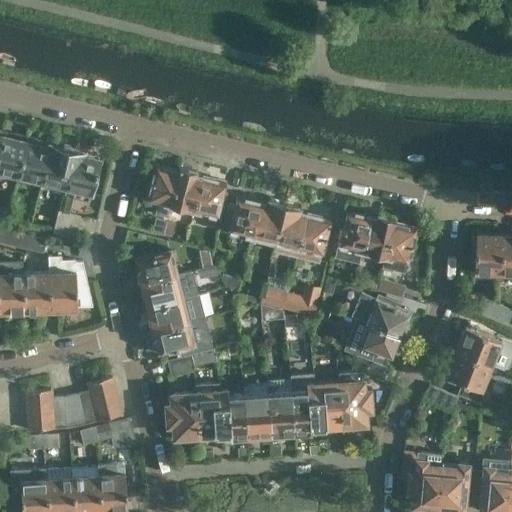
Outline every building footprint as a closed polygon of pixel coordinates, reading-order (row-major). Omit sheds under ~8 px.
[(0,176),(15,180),(26,136),(16,134),(10,137),(1,135),(0,137),(0,176)] [(39,186),(49,146),(40,144),(37,139),(26,136),(15,180),(39,186)] [(63,191),(74,147),(64,144),(60,147),(49,144),(49,146),(39,186),(63,191)] [(76,150),(74,147),(63,191),(59,208),(56,220),(77,225),(79,215),(68,213),(72,196),(88,200),(90,192),(95,171),(99,169),(100,164),(98,161),(98,158),(94,157),(88,155),(87,156),(83,155),(83,152),(76,150)] [(170,205),(178,171),(171,169),(172,168),(155,164),(152,180),(151,180),(150,183),(151,183),(147,199),(159,202),(156,211),(168,214),(170,205)] [(193,210),(202,177),(194,175),(195,170),(179,166),(178,166),(177,168),(178,168),(178,171),(170,205),(193,210)] [(207,178),(202,177),(193,210),(216,215),(221,192),(224,181),(208,177),(207,178)] [(227,194),(221,192),(216,215),(221,217),(227,194)] [(252,236),(260,203),(253,201),(253,200),(237,196),(234,207),(233,211),(229,230),(252,236)] [(274,241),(283,203),(268,200),(267,204),(260,203),(252,236),(274,241)] [(297,247),(305,214),(299,212),(300,207),(283,203),(274,241),(272,249),(295,255),(297,247)] [(229,230),(233,211),(234,207),(228,205),(222,229),(229,230)] [(361,251),(369,217),(363,215),(363,214),(347,210),(343,225),(339,224),(334,244),(338,245),(336,254),(360,260),(362,251),(361,251)] [(312,215),(305,214),(297,247),(295,255),(318,260),(328,218),(312,214),(312,215)] [(384,256),(393,218),(378,214),(377,219),(369,217),(361,251),(362,251),(384,256)] [(152,231),(162,233),(166,218),(155,216),(152,231)] [(395,220),(395,219),(394,218),(393,218),(384,256),(381,266),(405,272),(411,246),(412,246),(412,243),(416,227),(399,223),(399,224),(393,223),(394,220),(395,220)] [(74,236),(77,225),(56,220),(54,231),(74,236)] [(167,221),(163,234),(170,236),(173,223),(167,221)] [(6,243),(9,230),(3,229),(0,241),(6,243)] [(13,244),(16,232),(9,230),(6,243),(13,244)] [(19,246),(22,233),(16,232),(13,244),(19,246)] [(500,272),(502,233),(475,232),(473,270),(481,271),(500,272)] [(26,248),(29,235),(22,233),(19,246),(26,248)] [(511,272),(511,233),(502,233),(500,272),(511,272)] [(34,250),(37,237),(29,235),(26,248),(34,250)] [(45,239),(37,237),(34,250),(42,252),(45,239)] [(135,258),(141,282),(169,275),(177,273),(170,249),(135,258)] [(61,255),(48,255),(48,271),(50,309),(76,309),(76,306),(92,306),(82,260),(75,260),(75,258),(61,259),(61,255)] [(50,309),(48,271),(21,272),(23,310),(50,309)] [(0,310),(23,310),(21,272),(0,272),(0,310)] [(183,296),(177,273),(169,275),(141,282),(143,293),(142,296),(143,301),(146,303),(147,305),(183,296)] [(228,286),(237,289),(240,278),(222,273),(221,276),(228,286)] [(380,279),(378,278),(375,288),(397,295),(400,283),(381,277),(380,279)] [(215,292),(225,285),(220,278),(210,284),(215,292)] [(334,283),(326,281),(323,291),(332,293),(334,283)] [(302,295),(286,291),(282,307),(314,315),(321,287),(305,284),(302,295)] [(229,292),(225,285),(215,292),(219,299),(229,292)] [(282,307),(286,291),(263,286),(259,301),(282,307)] [(245,300),(259,304),(259,301),(261,293),(247,289),(245,300)] [(410,312),(399,307),(400,303),(377,293),(375,299),(366,321),(401,335),(410,312)] [(190,320),(183,296),(147,305),(147,309),(146,311),(147,317),(150,318),(153,329),(190,320)] [(250,308),(250,303),(234,299),(235,309),(250,308)] [(495,317),(501,305),(485,299),(480,311),(495,317)] [(283,318),(283,313),(283,309),(260,304),(262,320),(283,318)] [(511,309),(501,305),(495,317),(508,322),(511,309)] [(296,326),(295,315),(295,314),(284,314),(285,326),(296,326)] [(392,357),(401,335),(366,321),(356,316),(343,349),(356,355),(357,353),(379,362),(382,354),(392,357)] [(196,344),(190,320),(153,329),(159,353),(178,348),(180,356),(192,353),(195,352),(194,344),(196,344)] [(465,325),(455,351),(490,364),(500,339),(476,329),(478,325),(469,322),(468,326),(465,325)] [(224,335),(226,344),(238,342),(235,333),(224,335)] [(240,352),(238,342),(226,344),(228,355),(233,354),(240,352)] [(196,353),(195,352),(192,353),(193,362),(215,356),(216,356),(214,349),(196,353)] [(481,388),(490,364),(455,351),(445,374),(448,375),(446,380),(455,383),(457,379),(481,388)] [(193,363),(193,362),(192,353),(180,356),(181,356),(167,360),(171,376),(193,370),(193,363)] [(388,366),(379,362),(357,353),(356,355),(352,365),(352,370),(337,371),(337,381),(340,424),(365,422),(364,409),(370,409),(368,389),(363,389),(361,371),(383,379),(388,366)] [(89,383),(90,389),(92,395),(116,389),(113,376),(89,383)] [(340,424),(337,381),(313,382),(315,405),(316,425),(340,424)] [(220,393),(219,390),(218,390),(218,382),(194,383),(194,392),(195,392),(198,434),(222,432),(220,393)] [(315,405),(313,382),(305,383),(305,388),(291,389),(291,393),(294,431),(309,430),(310,430),(310,426),(316,425),(315,405)] [(291,393),(291,389),(289,389),(289,383),(266,385),(267,399),(269,429),(277,428),(277,432),(278,432),(294,431),(291,393)] [(429,384),(424,398),(453,411),(457,397),(429,384)] [(267,399),(266,385),(243,387),(246,429),(246,434),(262,433),(262,434),(262,433),(262,429),(269,429),(267,399)] [(246,429),(243,387),(241,387),(242,393),(226,394),(226,390),(219,390),(220,393),(222,432),(229,432),(230,436),(230,435),(246,434),(246,429)] [(26,390),(26,403),(52,402),(52,397),(51,389),(26,390)] [(98,419),(95,407),(92,395),(90,389),(77,393),(84,422),(96,420),(98,419)] [(120,401),(116,389),(92,395),(95,407),(120,401)] [(195,392),(194,392),(171,393),(170,397),(166,397),(166,404),(167,424),(168,423),(173,423),(174,436),(198,434),(195,392)] [(84,422),(77,393),(64,396),(67,426),(84,422)] [(67,426),(64,396),(52,397),(52,402),(53,415),(54,427),(67,426)] [(122,413),(120,401),(95,407),(98,419),(122,413)] [(53,415),(52,402),(26,403),(27,416),(53,415)] [(54,427),(53,415),(27,416),(28,429),(54,427)] [(129,418),(95,426),(98,440),(112,436),(114,446),(135,440),(129,418)] [(98,440),(95,426),(79,430),(82,444),(98,440)] [(58,447),(57,432),(43,433),(44,448),(58,447)] [(44,448),(43,433),(27,434),(28,449),(44,448)] [(437,506),(441,465),(442,453),(426,452),(425,458),(416,458),(415,472),(409,471),(407,490),(413,491),(412,504),(437,506)] [(475,470),(467,470),(467,462),(458,461),(458,466),(441,465),(437,506),(463,509),(465,489),(473,490),(475,470)] [(497,511),(505,511),(509,473),(491,471),(491,467),(486,466),(483,481),(479,510),(497,511)] [(76,511),(73,475),(71,475),(70,467),(44,469),(45,477),(45,485),(47,511),(76,511)] [(47,511),(45,485),(45,477),(44,468),(10,471),(12,511),(47,511)] [(124,471),(97,473),(100,511),(127,510),(127,506),(131,506),(130,497),(126,497),(124,471)] [(98,511),(100,511),(97,473),(73,475),(76,511),(98,511)]
